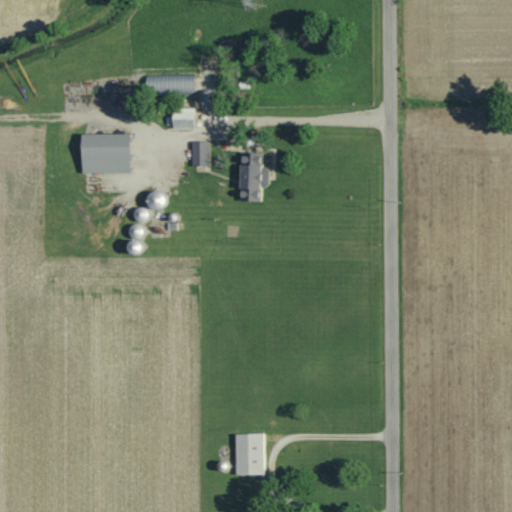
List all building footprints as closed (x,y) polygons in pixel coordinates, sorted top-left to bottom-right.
[(197,108),(176,108),(175,128),(197,128),(197,108)] [(133,133),(84,133),(84,173),(133,172),(133,133)] [(194,165),(212,165),(212,141),(193,141),(194,165)] [(263,182),(271,182),(271,168),(262,168),(262,152),(244,152),(243,200),(263,200),(263,182)] [(265,433),(237,433),(238,476),(265,475),(265,433)]
